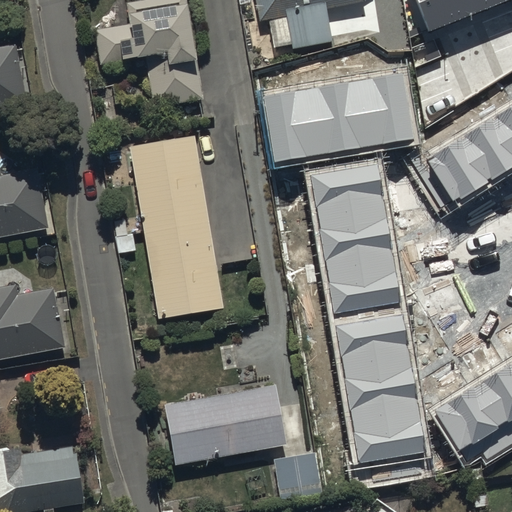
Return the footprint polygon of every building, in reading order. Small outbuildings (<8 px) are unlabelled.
[(205,105),(184,0),(169,0),(125,8),(128,25),(117,27),(118,30),(95,35),(103,77),(147,69),(155,114),(205,105)] [(363,0),(253,0),(258,25),(272,23),(276,48),(290,45),(291,54),(333,47),(328,14),(365,7),(363,0)] [(417,0),(429,31),(508,0),(417,0)] [(0,112),(27,108),(16,49),(0,52),(0,112)] [(263,97),(274,164),(414,139),(402,73),(263,97)] [(511,106),(427,161),(454,204),(511,167),(511,106)] [(196,141),(130,151),(158,328),(224,317),(196,141)] [(378,165),(311,176),(335,314),(401,303),(378,165)] [(0,242),(48,233),(36,174),(0,181),(0,180),(0,242)] [(511,255),(511,246),(502,230),(460,256),(474,279),(511,255)] [(0,364),(65,352),(54,293),(18,300),(16,290),(0,293),(0,364)] [(402,314),(335,326),(359,463),(425,452),(402,314)] [(511,419),(511,363),(435,411),(460,451),(511,419)] [(287,452),(274,388),(164,411),(176,472),(287,452)] [(314,449),(270,455),(276,499),(320,492),(314,449)] [(0,511),(72,511),(85,510),(76,459),(72,459),(71,452),(21,460),(19,450),(0,452),(0,511)] [(392,511),(374,499),(311,511),(392,511)]
